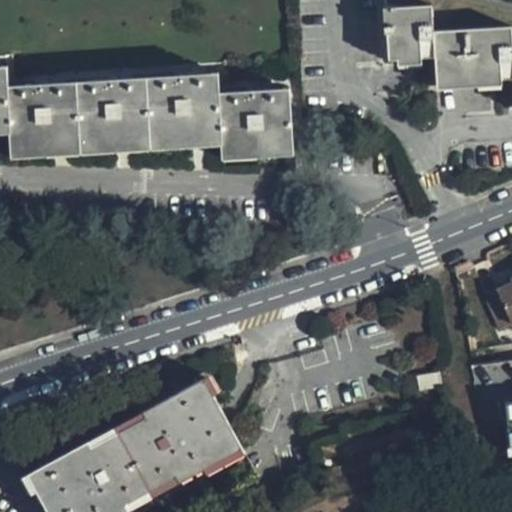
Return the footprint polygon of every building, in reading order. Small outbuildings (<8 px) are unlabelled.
[(377,5),(379,32),(383,31),(384,58),(391,57),(421,54),(431,54),(432,80),(439,80),(464,78),(475,77),(501,76),(510,75),(511,101),(511,100),(511,48),(508,49),(507,23),(429,28),(428,2),(377,5)] [(421,54),(391,57),(392,67),(396,66),(422,64),(421,54)] [(0,74),(11,74),(10,66),(0,66),(0,74)] [(11,88),(220,78),(220,72),(203,73),(11,82),(11,88)] [(0,125),(12,125),(13,132),(14,147),(223,136),(223,143),(223,154),(294,149),(291,94),(221,98),(220,90),(220,78),(11,88),(11,82),(11,74),(0,74),(0,125)] [(501,76),(475,77),(476,86),(483,86),(501,85),(501,76)] [(464,78),(439,80),(440,89),(445,89),(465,88),(464,78)] [(221,98),(291,94),(290,86),(270,87),(220,90),(221,98)] [(223,136),(14,147),(14,154),(30,153),(223,143),(223,136)] [(294,149),(223,154),(224,161),(237,160),(295,156),(294,149)] [(499,328),(511,321),(511,273),(510,275),(511,278),(511,280),(495,288),(499,297),(487,303),(499,328)] [(442,390),(438,372),(417,377),(421,394),(442,390)] [(126,511),(243,450),(203,375),(26,470),(48,511),(126,511)]
